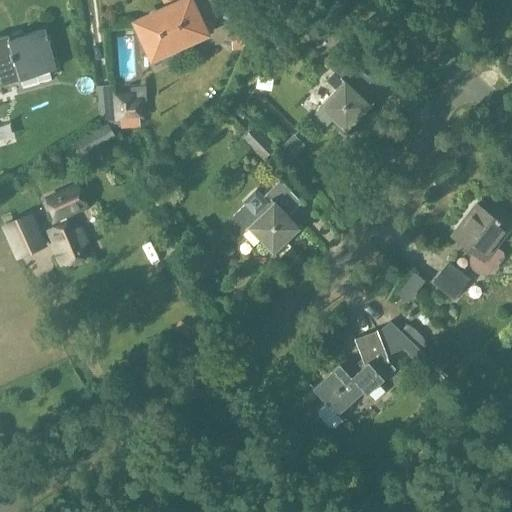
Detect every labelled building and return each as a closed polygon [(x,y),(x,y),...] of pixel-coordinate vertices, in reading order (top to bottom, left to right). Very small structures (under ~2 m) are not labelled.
[(153,57),(186,42),(214,30),(218,17),(210,0),(174,0),(177,7),(138,24),(153,57)] [(278,0),(269,20),(282,25),(292,5),(280,0),(278,0)] [(9,36),(0,38),(0,86),(0,87),(22,80),(19,72),(54,62),(45,29),(10,40),(9,36)] [(242,31),(232,31),(233,51),(243,50),(242,31)] [(335,92),(320,107),(346,133),(371,107),(359,95),(372,82),(341,51),(327,66),(334,72),(325,81),(335,92)] [(136,92),(114,94),(116,122),(146,121),(145,98),(136,99),(136,92)] [(109,125),(76,145),(83,157),(116,137),(109,125)] [(277,149),(255,127),(243,138),(264,161),(277,149)] [(256,190),(242,202),(249,209),(258,218),(248,228),(273,254),(299,229),(288,217),(300,206),(278,182),(266,194),(263,197),(256,190)] [(60,226),(46,232),(62,268),(92,255),(75,219),(68,222),(67,219),(90,209),(78,183),(45,198),(57,224),(59,223),(60,226)] [(506,256),(495,247),(509,230),(477,205),(452,237),(474,253),(472,257),(471,261),(471,263),(472,268),(474,271),(479,274),(483,275),(487,275),(493,272),(506,256)] [(3,226),(15,251),(42,238),(31,214),(3,226)] [(471,279),(449,262),(433,284),(455,301),(471,279)] [(340,364),(313,388),(327,404),(319,410),(319,417),(329,428),(335,428),(343,421),(337,415),(363,392),(367,395),(384,379),(396,369),(388,361),(387,358),(388,358),(387,357),(417,346),(391,321),(378,331),(377,331),(376,331),(377,331),(356,339),(355,339),(361,356),(365,365),(352,377),(340,364)] [(0,441),(8,437),(0,422),(0,441)]
